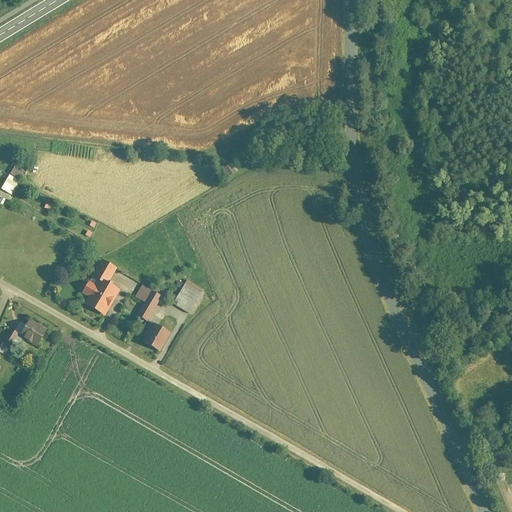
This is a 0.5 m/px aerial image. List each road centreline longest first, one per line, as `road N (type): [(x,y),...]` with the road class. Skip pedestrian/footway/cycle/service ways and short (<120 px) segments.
road 1 (unclassified): [(484,511),(359,210),(352,0)]
road 2 (residential): [(0,283),(399,511)]
